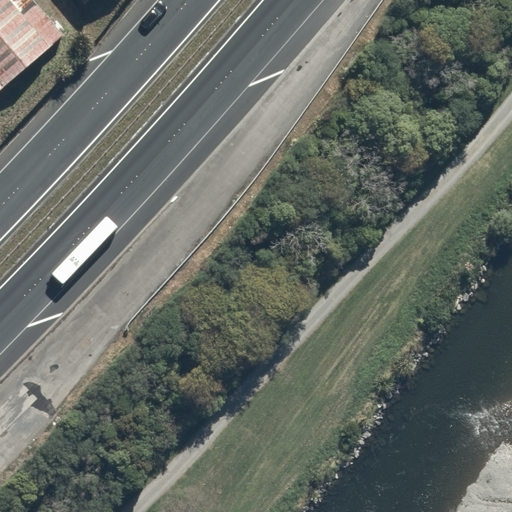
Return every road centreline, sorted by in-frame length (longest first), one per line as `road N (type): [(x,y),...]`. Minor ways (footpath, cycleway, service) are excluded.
road 1 (trunk): [(291,0),(0,317)]
road 2 (trunk): [(0,206),(189,0)]
